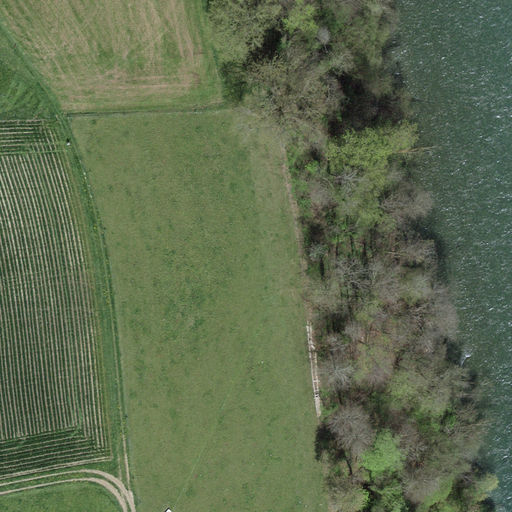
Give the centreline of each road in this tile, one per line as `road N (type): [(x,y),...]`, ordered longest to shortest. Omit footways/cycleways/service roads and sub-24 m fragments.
road 1 (track): [(0,32),(57,116),(91,198),(126,500)]
road 2 (track): [(0,489),(95,475),(126,500)]
